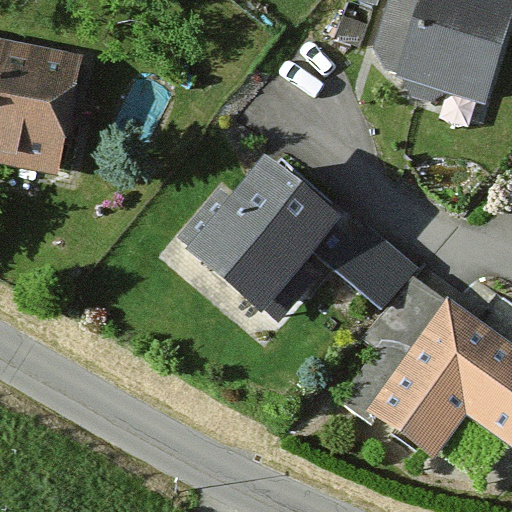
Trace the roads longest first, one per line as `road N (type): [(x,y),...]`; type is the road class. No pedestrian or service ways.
road 1 (tertiary): [(0,350),(195,463),(316,511)]
road 2 (residential): [(511,278),(260,99)]
